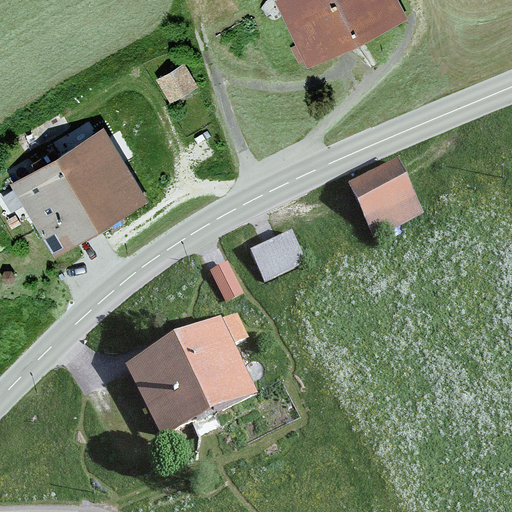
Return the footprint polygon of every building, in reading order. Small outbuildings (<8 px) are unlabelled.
[(271,0),(306,66),(405,15),(396,0),(271,0)] [(187,57),(157,71),(169,98),(199,84),(187,57)] [(53,253),(146,199),(103,125),(10,178),(53,253)] [(345,189),(374,241),(422,214),(393,162),(345,189)] [(246,255),(262,286),(303,266),(287,234),(246,255)] [(230,301),(248,292),(232,259),(213,268),(230,301)] [(221,320),(127,369),(164,441),(258,392),(221,320)]
